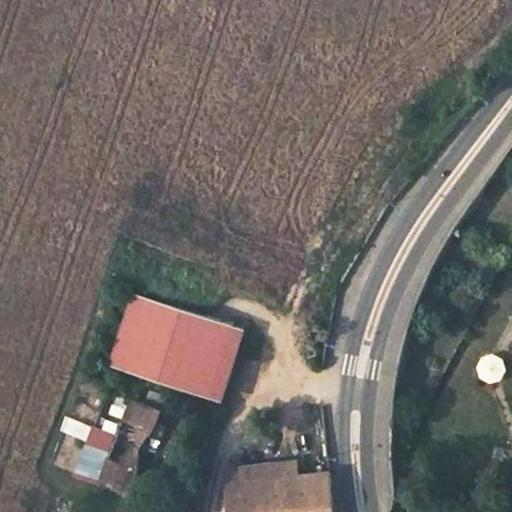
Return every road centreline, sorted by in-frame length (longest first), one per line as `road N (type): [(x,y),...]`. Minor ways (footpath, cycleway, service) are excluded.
road 1 (secondary): [(362,511),(356,394),(380,293),(424,215),(511,95)]
road 2 (track): [(356,394),(318,391),(219,448),(205,511)]
